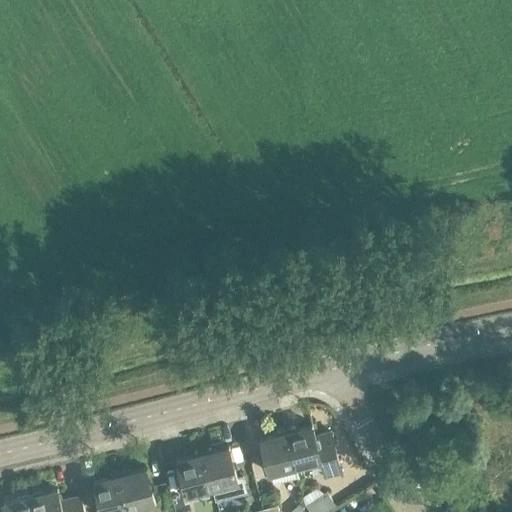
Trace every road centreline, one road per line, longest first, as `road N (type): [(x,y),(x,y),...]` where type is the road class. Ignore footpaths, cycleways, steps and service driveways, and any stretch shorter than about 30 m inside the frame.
road 1 (secondary): [(340,372),(0,456)]
road 2 (secondary): [(511,332),(340,372)]
road 3 (unclassified): [(411,511),(340,372)]
